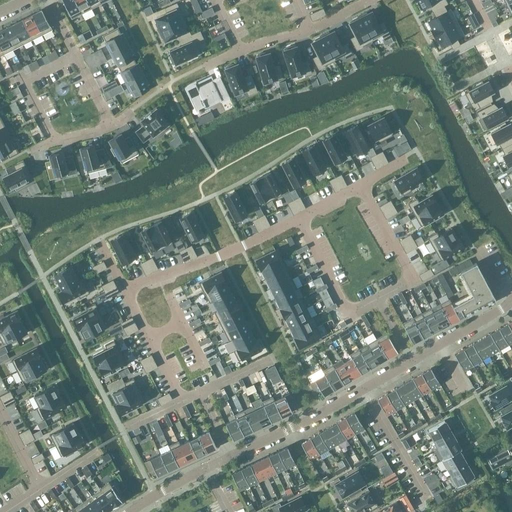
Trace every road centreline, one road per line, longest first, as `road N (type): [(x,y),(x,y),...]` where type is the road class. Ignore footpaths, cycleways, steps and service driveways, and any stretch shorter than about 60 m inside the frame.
road 1 (residential): [(411,361),(230,457)]
road 2 (residential): [(123,288),(221,256),(299,217)]
road 3 (residential): [(379,298),(408,282),(410,271),(361,186)]
road 4 (residential): [(299,217),(345,309),(379,298)]
road 5 (residential): [(180,403),(123,288)]
road 6 (residential): [(511,296),(411,361)]
